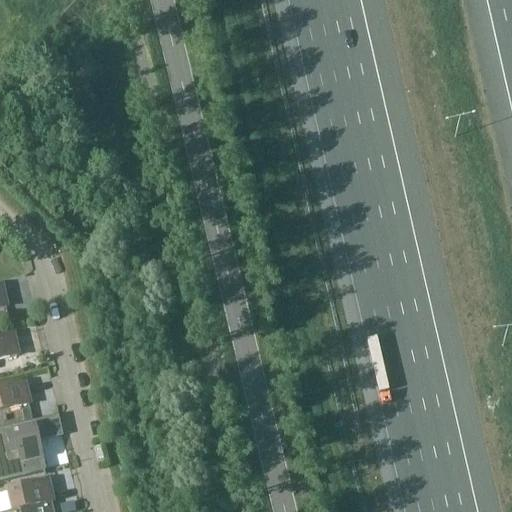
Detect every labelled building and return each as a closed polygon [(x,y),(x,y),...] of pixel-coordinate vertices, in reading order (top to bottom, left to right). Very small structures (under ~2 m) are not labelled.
[(0,361),(17,357),(12,336),(0,339),(0,361)] [(0,412),(28,406),(23,385),(0,390),(0,412)] [(28,410),(21,411),(24,424),(31,423),(28,410)] [(57,418),(0,430),(0,482),(44,472),(41,459),(37,444),(62,438),(57,418)] [(10,494),(0,495),(0,511),(13,511),(14,511),(19,511),(18,511),(53,511),(51,503),(47,482),(9,491),(10,494)] [(64,505),(65,511),(77,511),(76,502),(64,505)]
